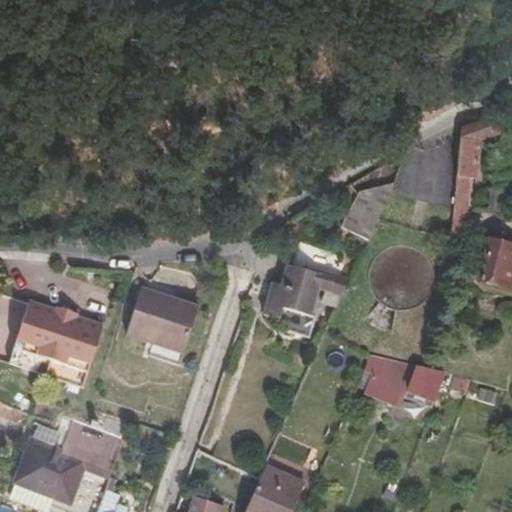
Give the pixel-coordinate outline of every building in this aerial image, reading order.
[(499,134),(495,119),(460,131),(449,240),(463,243),(470,180),(475,180),(480,143),(499,134)] [(341,229),(367,241),(374,226),(376,220),(393,186),(357,195),(341,229)] [(511,285),(511,248),(487,242),(478,280),(510,289),(511,287),(511,285)] [(273,285),(263,317),(278,322),(276,330),(305,339),(311,321),(309,319),(318,290),(338,296),(343,277),(333,274),(338,257),(297,245),(290,270),(287,269),(281,287),(273,285)] [(399,313),(411,311),(418,308),(428,300),(433,289),(434,281),(433,273),(431,265),(427,258),(422,254),(418,250),(411,247),(401,246),(393,246),(386,249),(375,257),(370,264),(368,272),(367,280),(368,288),(371,295),(375,301),(383,308),(390,311),(399,313)] [(140,291),(138,297),(169,307),(171,302),(140,291)] [(169,307),(138,297),(125,335),(152,344),(148,356),(154,358),(174,303),(171,302),(169,307)] [(90,369),(105,323),(79,314),(80,310),(58,303),(57,307),(31,298),(15,345),(11,359),(85,384),(90,369)] [(197,311),(174,303),(154,358),(177,366),(197,311)] [(417,379),(421,370),(369,356),(363,370),(372,373),(365,393),(397,405),(405,390),(411,391),(417,379)] [(433,383),(436,374),(431,372),(421,370),(417,379),(433,383)] [(462,402),(470,382),(455,378),(449,398),(462,402)] [(57,435),(37,427),(10,499),(44,511),(97,511),(105,491),(122,443),(64,422),(57,435)] [(243,511),(292,511),(305,484),(265,465),(261,473),(243,511)] [(112,511),(119,496),(105,491),(97,511),(112,511)]
